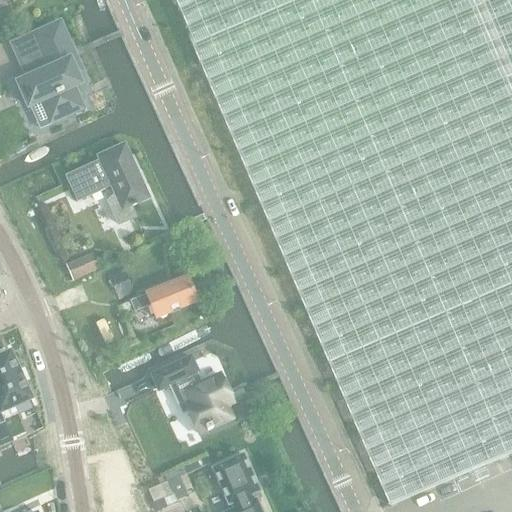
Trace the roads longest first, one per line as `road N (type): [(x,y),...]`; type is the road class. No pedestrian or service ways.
road 1 (tertiary): [(355,511),(125,0)]
road 2 (residential): [(36,314),(58,380),(79,511)]
